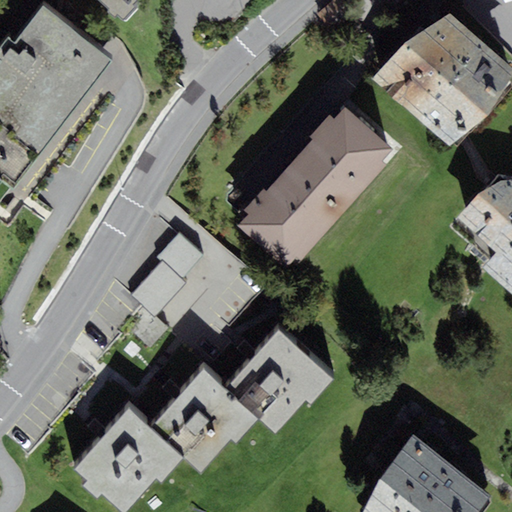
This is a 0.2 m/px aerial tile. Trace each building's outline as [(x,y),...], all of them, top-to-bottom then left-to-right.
[(98,0),(113,13),(124,0),(98,0)] [(0,176),(9,183),(104,56),(40,8),(0,61),(0,176)] [(416,22),(369,71),(442,140),(510,68),(447,8),(416,22)] [(292,261),(393,151),(339,102),(238,212),(292,261)] [(511,179),(474,186),(451,211),(490,247),(479,259),(511,291),(511,179)] [(156,256),(160,261),(181,278),(201,253),(176,232),(156,256)] [(183,279),(181,278),(160,261),(132,294),(155,313),(183,279)] [(321,369),(271,322),(217,379),(267,426),(321,369)] [(145,421),(192,465),(243,411),(196,366),(145,421)] [(170,450),(122,404),(68,462),(116,507),(170,450)] [(351,511),(465,511),(480,496),(405,430),(367,473),(351,511)]
